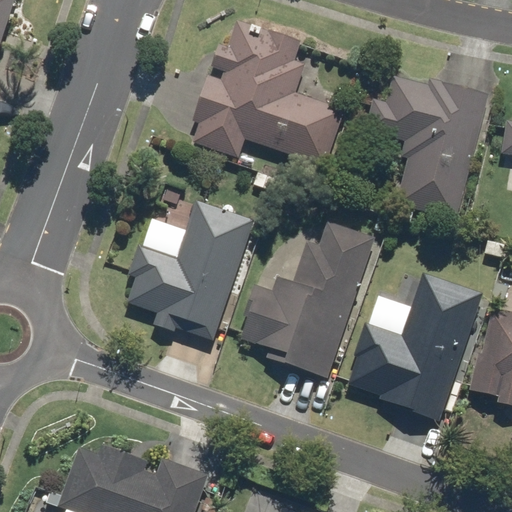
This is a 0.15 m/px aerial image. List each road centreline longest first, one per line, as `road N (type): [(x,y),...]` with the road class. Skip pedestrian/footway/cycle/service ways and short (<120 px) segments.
road 1 (residential): [(46,354),(511,504)]
road 2 (residential): [(127,0),(21,290)]
road 3 (residential): [(389,0),(511,27)]
